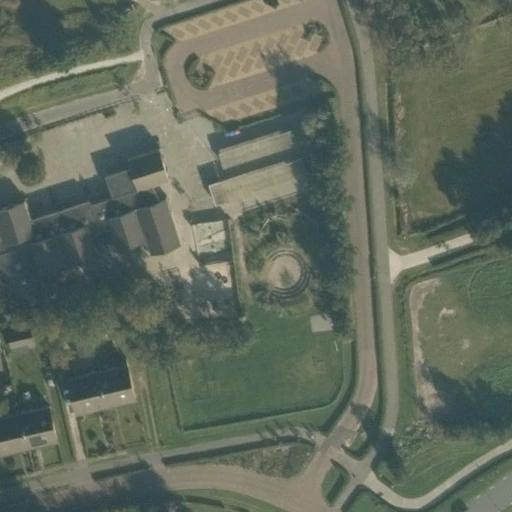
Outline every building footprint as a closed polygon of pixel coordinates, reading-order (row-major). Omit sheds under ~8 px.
[(231,171),(303,147),(296,124),(223,148),(231,171)] [(0,291),(8,289),(14,307),(48,297),(40,272),(98,253),(96,244),(103,242),(102,238),(112,235),(116,247),(146,237),(151,252),(181,242),(166,196),(158,199),(153,183),(170,178),(160,147),(128,157),(131,166),(105,174),(112,196),(91,202),(89,198),(31,218),(25,199),(0,207),(0,291)] [(225,201),(218,180),(209,183),(215,204),(225,201)] [(198,221),(204,259),(238,253),(231,215),(198,221)] [(207,283),(207,293),(233,293),(233,266),(219,266),(220,283),(207,283)] [(13,309),(5,312),(7,320),(15,317),(13,309)] [(6,330),(10,345),(35,339),(31,324),(6,330)] [(90,333),(92,342),(104,339),(102,330),(90,333)] [(78,343),(81,355),(92,352),(89,341),(78,343)] [(98,371),(106,404),(135,398),(127,364),(98,371)] [(106,404),(98,371),(69,378),(77,411),(106,404)] [(49,406),(20,413),(28,446),(57,439),(49,406)] [(0,452),(28,446),(20,413),(0,417),(0,452)]
